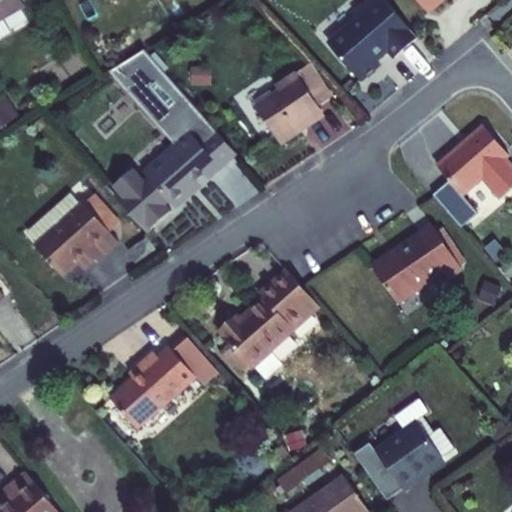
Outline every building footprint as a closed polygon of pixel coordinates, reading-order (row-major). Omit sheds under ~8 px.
[(0,0),(0,19),(3,18),(23,6),(19,0),(0,0)] [(418,44),(380,0),(376,0),(358,16),(357,23),(331,45),(331,53),(359,86),(379,70),(375,66),(388,56),(394,64),(418,44)] [(416,0),(431,17),(447,3),(446,0),(416,0)] [(0,39),(12,33),(3,18),(0,19),(0,39)] [(173,203),(176,207),(201,186),(197,182),(206,174),(210,178),(238,153),(146,48),(112,70),(174,142),(144,170),(150,177),(146,180),(136,168),(112,190),(150,233),(174,211),(169,206),(173,203)] [(309,63),(296,71),(319,106),(331,97),(309,63)] [(298,126),(322,110),(319,106),(296,71),(276,85),(279,89),(258,104),(283,141),(301,130),(298,126)] [(0,94),(0,125),(18,115),(4,92),(0,94)] [(511,165),(508,160),(511,157),(486,127),(439,167),(464,197),(485,180),(503,201),(511,192),(511,165)] [(73,191),(26,233),(35,243),(83,201),(73,191)] [(96,261),(117,240),(83,201),(35,243),(62,273),(75,261),(87,252),(94,258),(96,261)] [(447,277),(461,268),(432,225),(372,265),(398,301),(443,271),(447,277)] [(75,261),(82,268),(94,258),(87,252),(75,261)] [(262,293),(266,297),(241,319),(237,315),(221,330),(251,364),(252,363),(268,350),(319,306),(288,271),(262,293)] [(186,334),(170,347),(195,376),(204,385),(219,371),(186,334)] [(138,427),(195,376),(170,347),(157,358),(153,353),(142,363),(146,368),(134,378),(112,397),(138,427)] [(268,350),(252,363),(260,372),(257,374),(262,380),(268,375),(266,372),(279,361),(268,350)] [(146,368),(142,363),(130,372),(134,378),(146,368)] [(407,430),(377,451),(372,443),(356,454),(387,499),(403,488),(404,490),(418,480),(415,476),(443,456),(418,421),(430,413),(421,400),(398,418),(407,430)] [(62,511),(27,470),(3,490),(5,492),(11,499),(0,508),(0,511),(62,511)] [(292,511),(367,511),(370,510),(345,475),(292,511)] [(0,508),(11,499),(5,492),(0,496),(0,508)]
